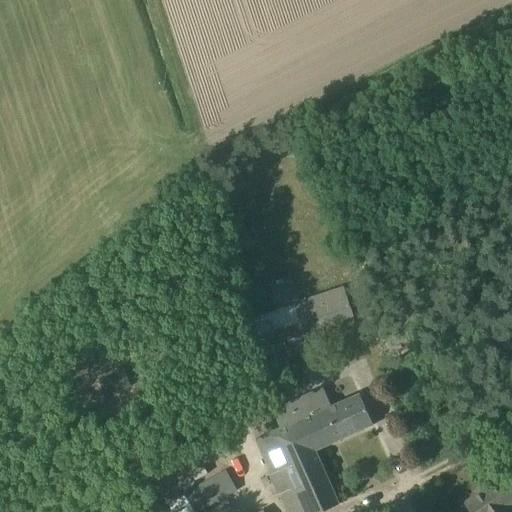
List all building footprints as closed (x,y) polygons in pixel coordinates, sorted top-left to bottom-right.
[(306,332),(352,317),(343,289),(296,306),(306,332)] [(426,314),(435,310),(428,295),(419,299),(426,314)] [(252,319),(261,347),(290,337),(281,310),(252,319)] [(287,511),(320,511),(339,504),(315,450),(372,425),(357,393),(331,404),(269,435),(255,441),(287,511)] [(224,470),(181,494),(190,511),(197,511),(206,507),(236,491),(224,470)] [(511,502),(511,470),(465,503),(471,511),(511,511),(507,505),(511,502)]
